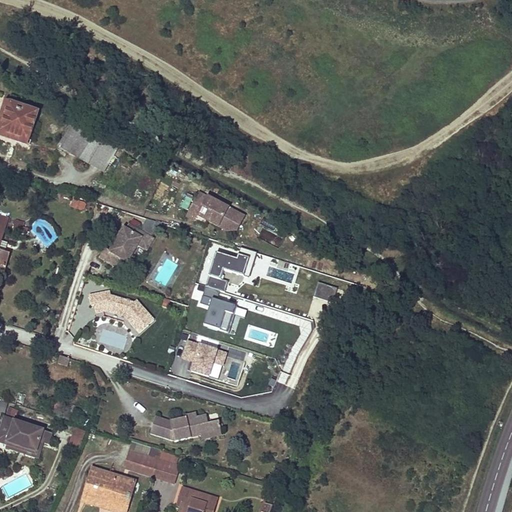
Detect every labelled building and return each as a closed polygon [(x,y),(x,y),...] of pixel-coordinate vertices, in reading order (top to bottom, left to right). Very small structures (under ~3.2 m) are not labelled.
[(0,131),(0,126),(9,103),(6,102),(0,119),(0,136),(28,146),(29,142),(0,131)] [(0,126),(0,131),(29,142),(39,114),(9,103),(0,126)] [(91,164),(97,153),(104,142),(109,132),(96,125),(91,134),(72,123),(59,146),(91,164)] [(126,153),(140,161),(145,151),(131,144),(126,153)] [(236,214),(199,193),(186,216),(195,221),(197,217),(207,222),(218,229),(222,221),(230,226),(236,214)] [(244,219),(236,214),(230,226),(222,221),(218,229),(227,233),(236,233),(244,219)] [(8,217),(0,215),(0,229),(4,231),(8,217)] [(207,222),(197,217),(195,221),(205,227),(207,222)] [(100,259),(115,268),(120,259),(130,265),(140,247),(148,252),(155,240),(130,226),(127,230),(125,229),(111,253),(106,250),(100,259)] [(9,255),(4,253),(0,252),(0,244),(4,231),(0,229),(0,271),(4,273),(9,255)] [(256,252),(241,247),(238,259),(217,253),(202,305),(211,307),(205,325),(229,332),(236,307),(217,301),(220,292),(226,293),(229,282),(220,279),(223,269),(249,276),(256,252)] [(130,265),(120,259),(115,268),(125,274),(130,265)] [(337,287),(318,283),(315,298),(333,302),(337,287)] [(94,306),(96,314),(103,312),(107,311),(126,317),(129,320),(142,333),(155,319),(136,301),(133,304),(110,296),(109,292),(89,297),(91,307),(94,306)] [(227,354),(189,343),(185,359),(195,362),(192,372),(219,380),(227,354)] [(71,360),(61,357),(59,365),(69,368),(71,360)] [(281,372),(277,381),(285,384),(288,374),(281,372)] [(44,431),(47,420),(9,408),(5,419),(44,431)] [(202,435),(212,433),(223,431),(221,421),(209,424),(208,416),(198,418),(197,413),(187,415),(188,418),(172,421),(157,416),(151,433),(177,441),(192,438),(191,434),(201,432),(202,435)] [(44,431),(5,419),(0,435),(0,441),(8,444),(37,453),(40,442),(44,443),(48,445),(51,433),(44,431)] [(88,434),(77,429),(71,442),(82,448),(88,434)] [(44,443),(40,442),(37,453),(8,444),(7,448),(39,458),(44,443)] [(152,447),(149,457),(159,460),(162,450),(152,447)] [(130,469),(135,453),(131,451),(126,468),(130,469)] [(154,477),(159,460),(149,457),(135,453),(130,469),(154,477)] [(171,482),(176,465),(159,460),(154,477),(171,482)] [(174,483),(179,466),(176,465),(171,482),(174,483)] [(117,474),(95,468),(90,482),(100,485),(98,490),(92,488),(87,504),(102,508),(103,505),(110,507),(112,502),(127,506),(132,489),(123,486),(125,481),(116,479),(117,474)] [(103,505),(102,508),(113,511),(128,511),(138,481),(117,474),(116,479),(125,481),(123,486),(132,489),(127,506),(112,502),(110,507),(103,505)] [(100,485),(90,482),(84,503),(87,504),(92,488),(98,490),(100,485)] [(213,511),(218,499),(183,488),(180,497),(183,498),(181,507),(179,511),(213,511)]
